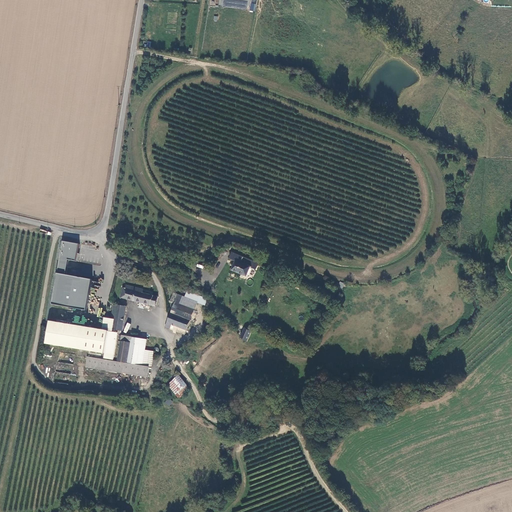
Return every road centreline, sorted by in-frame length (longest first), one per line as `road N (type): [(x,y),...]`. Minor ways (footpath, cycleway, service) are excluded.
road 1 (unclassified): [(0,214),(76,232),(103,223),(141,0)]
road 2 (track): [(57,228),(32,361),(43,379),(92,391),(147,389),(167,340)]
road 3 (track): [(132,51),(234,70),(413,143)]
road 4 (track): [(160,330),(212,416),(295,428),(314,473),(345,511)]
road 5 (track): [(32,361),(0,502)]
road 6 (track): [(27,373),(46,391),(154,414)]
